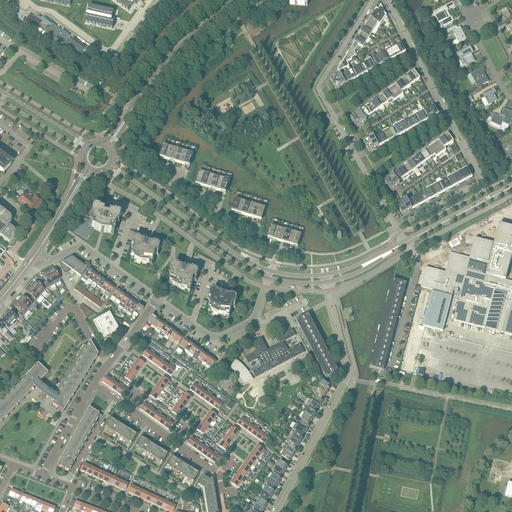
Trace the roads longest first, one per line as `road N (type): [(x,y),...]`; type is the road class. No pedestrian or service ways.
road 1 (residential): [(372,0),(318,89),(395,225)]
road 2 (residential): [(275,511),(347,377),(326,282)]
road 3 (residential): [(395,225),(481,179),(413,49)]
road 4 (tertiary): [(102,169),(268,278)]
road 5 (tertiary): [(270,271),(233,253),(110,159)]
road 6 (tertiary): [(229,8),(176,50),(100,144)]
road 7 (tertiary): [(110,152),(157,80),(229,8)]
road 8 (residential): [(277,248),(252,240),(256,226),(216,213),(220,199),(182,187),(171,168),(159,165)]
road 9 (residential): [(268,278),(256,317),(216,337),(156,299)]
road 10 (residential): [(496,74),(470,12),(488,18),(509,56),(502,69)]
road 11 (residential): [(156,299),(79,244),(52,259),(38,250)]
road 12 (residential): [(389,368),(417,264),(404,242)]
road 13 (tertiary): [(404,242),(511,187)]
